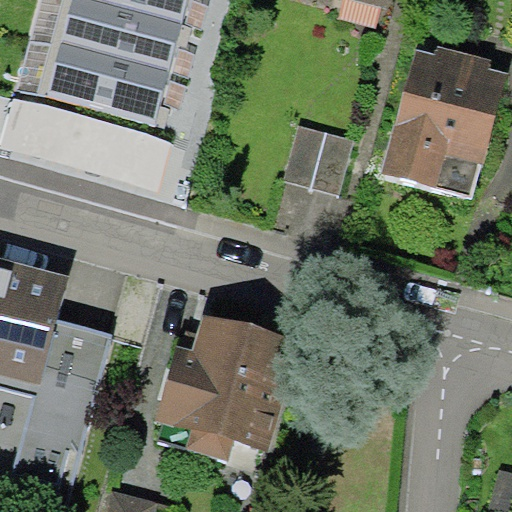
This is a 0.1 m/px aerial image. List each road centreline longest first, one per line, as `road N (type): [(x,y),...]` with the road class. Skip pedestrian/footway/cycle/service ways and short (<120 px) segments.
road 1 (residential): [(0,202),(443,334)]
road 2 (residential): [(443,334),(429,511)]
